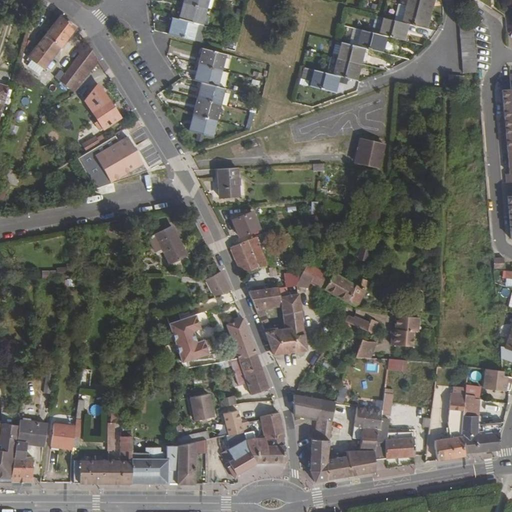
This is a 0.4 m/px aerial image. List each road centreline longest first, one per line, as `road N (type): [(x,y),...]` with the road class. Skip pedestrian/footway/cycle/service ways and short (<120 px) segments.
road 1 (residential): [(293,495),(285,403),(191,183)]
road 2 (tertiary): [(298,501),(507,466)]
road 3 (residential): [(504,52),(487,85),(501,245),(511,251)]
road 4 (residential): [(191,183),(0,226)]
road 5 (residential): [(191,183),(90,24)]
road 6 (residential): [(450,0),(451,43),(438,62),(372,85)]
road 7 (tertiary): [(0,501),(124,502)]
road 8 (tertiary): [(124,502),(245,505)]
